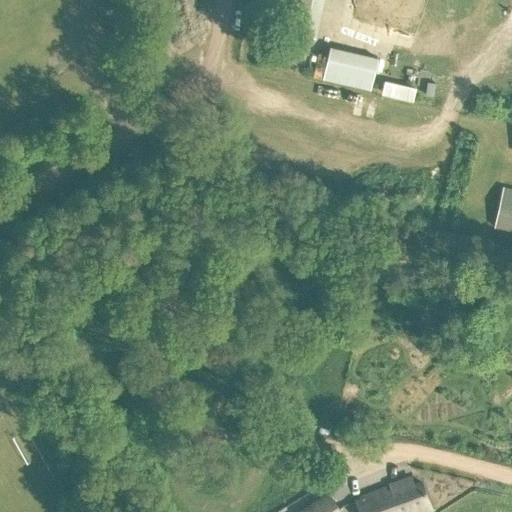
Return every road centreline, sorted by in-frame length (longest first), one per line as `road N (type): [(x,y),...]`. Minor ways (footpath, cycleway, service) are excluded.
road 1 (track): [(189,93),(208,125),(151,381),(171,419),(208,434),(340,444),(511,477)]
road 2 (residential): [(0,202),(189,93),(213,56),(222,0)]
